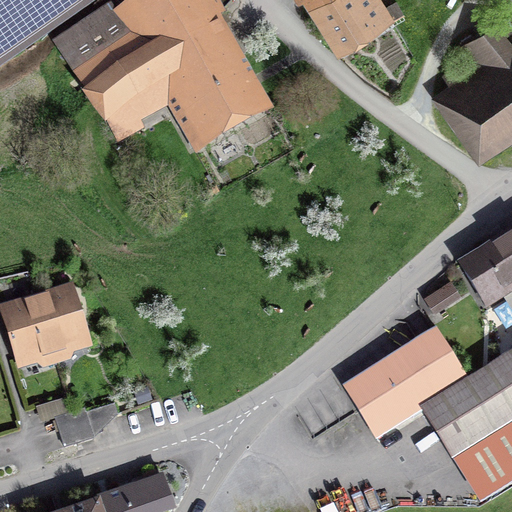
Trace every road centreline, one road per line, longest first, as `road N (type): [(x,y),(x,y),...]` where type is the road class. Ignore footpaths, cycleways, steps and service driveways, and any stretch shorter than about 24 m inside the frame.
road 1 (tertiary): [(223,433),(501,200)]
road 2 (residential): [(260,0),(360,92),(501,200)]
road 3 (tertiary): [(223,433),(0,495)]
